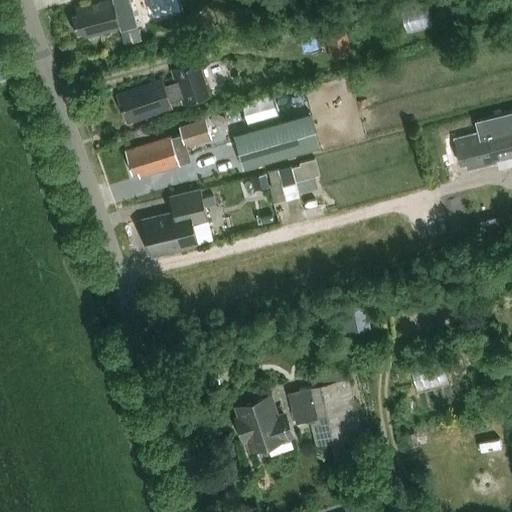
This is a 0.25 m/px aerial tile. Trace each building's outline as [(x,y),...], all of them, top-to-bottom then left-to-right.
[(82,36),(119,27),(112,0),(109,0),(75,9),(76,13),(71,14),(76,33),(81,32),(82,36)] [(113,0),(121,26),(121,27),(137,23),(131,0),(113,0)] [(404,8),(408,29),(436,23),(432,3),(404,8)] [(352,50),(343,11),(321,16),(330,55),(352,50)] [(125,43),(141,38),(138,26),(122,30),(125,43)] [(164,85),(162,77),(116,93),(124,115),(128,114),(130,120),(171,106),(169,99),(181,95),(183,102),(209,93),(198,59),(171,68),(176,81),(164,85)] [(310,86),(293,91),(296,102),(314,97),(310,86)] [(511,110),(483,117),(486,131),(489,130),(508,126),(507,122),(511,120),(511,110)] [(297,116),(235,133),(244,166),(306,148),(297,116)] [(213,137),(207,117),(180,125),(182,133),(182,132),(125,148),(132,170),(137,169),(139,175),(180,163),(180,162),(192,158),(188,144),(213,137)] [(468,168),(496,161),(495,156),(504,154),(501,138),(491,140),(489,130),(486,131),(455,139),(461,163),(467,161),(468,168)] [(251,176),(254,189),(270,185),(266,172),(251,176)] [(141,217),(149,253),(197,242),(192,221),(206,218),(200,188),(169,195),(173,210),(141,217)] [(216,202),(214,194),(202,197),(204,205),(216,202)] [(261,214),(263,224),(275,221),(273,212),(261,214)] [(345,324),(371,319),(366,299),(341,304),(345,324)] [(306,318),(296,321),(303,341),(313,337),(306,318)] [(419,388),(451,382),(447,356),(415,362),(419,388)] [(363,432),(349,375),(304,385),(317,442),(363,432)] [(243,416),(239,417),(245,435),(249,434),(253,445),(291,432),(285,414),(277,417),(270,395),(240,405),(241,409),(243,416)]
